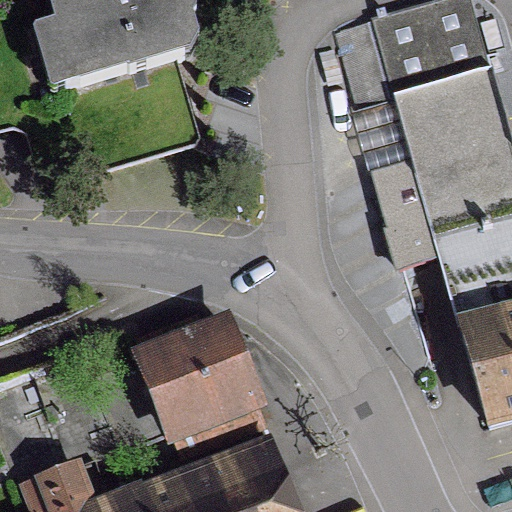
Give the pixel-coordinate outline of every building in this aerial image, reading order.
[(39,0),(48,30),(56,28),(75,91),(122,77),(125,80),(186,62),(194,46),(188,25),(192,19),(186,0),(39,0)] [(459,334),(457,335),(484,431),(511,422),(511,175),(464,0),(449,0),(367,23),(407,166),(369,177),(395,276),(439,264),(459,334)] [(150,361),(138,365),(166,438),(250,405),(222,332),(192,344),(185,326),(143,343),(150,361)] [(66,511),(291,511),(269,455),(120,511),(84,511),(71,471),(53,478),(66,511)] [(66,511),(53,478),(17,492),(24,511),(66,511)]
